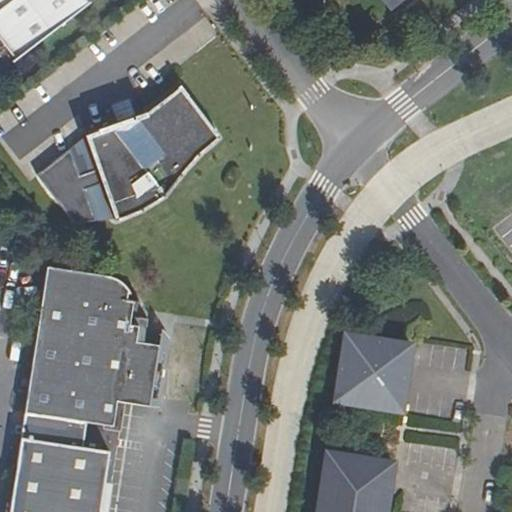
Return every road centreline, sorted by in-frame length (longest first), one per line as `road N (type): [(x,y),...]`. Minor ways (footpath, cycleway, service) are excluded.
road 1 (tertiary): [(224,511),(257,316),(307,213),(359,145)]
road 2 (residential): [(359,145),(498,325)]
road 3 (tertiary): [(359,145),(511,21)]
road 4 (residential): [(498,325),(476,511)]
